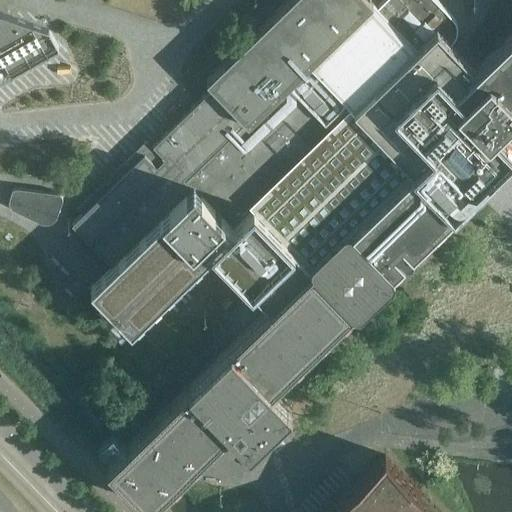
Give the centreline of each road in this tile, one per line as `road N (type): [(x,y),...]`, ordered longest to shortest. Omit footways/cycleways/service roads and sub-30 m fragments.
road 1 (residential): [(511,408),(425,411),(281,476),(220,466),(211,456),(239,429)]
road 2 (tertiary): [(86,511),(0,423)]
